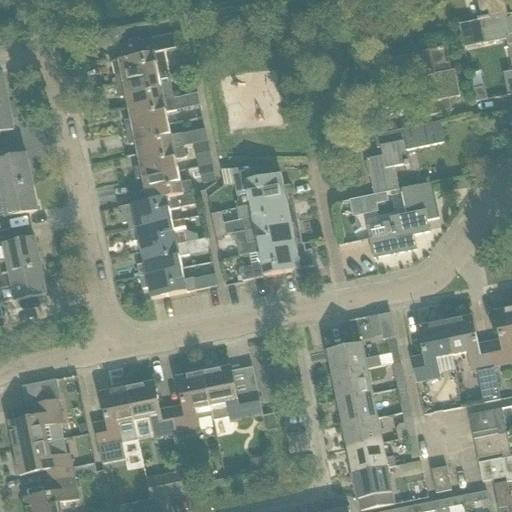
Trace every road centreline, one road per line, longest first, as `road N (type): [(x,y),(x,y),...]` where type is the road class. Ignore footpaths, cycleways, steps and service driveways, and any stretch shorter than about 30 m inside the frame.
road 1 (residential): [(114,352),(59,99),(26,0)]
road 2 (residential): [(114,352),(394,298)]
road 3 (residential): [(428,466),(394,298)]
road 4 (residential): [(394,298),(429,286),(492,199)]
